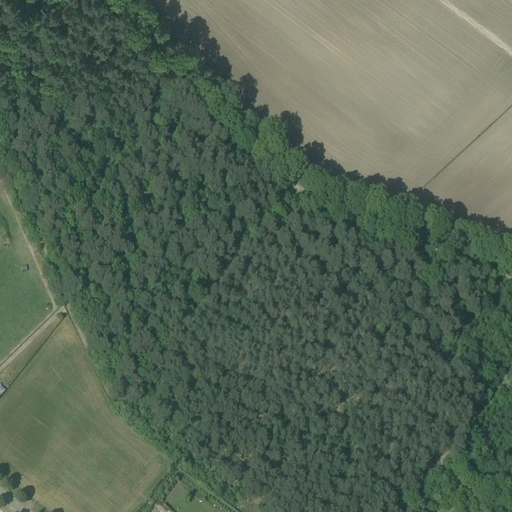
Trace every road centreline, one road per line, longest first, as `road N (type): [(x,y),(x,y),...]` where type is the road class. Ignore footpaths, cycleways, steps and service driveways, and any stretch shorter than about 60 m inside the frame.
road 1 (track): [(135,0),(294,186)]
road 2 (track): [(294,186),(511,279)]
